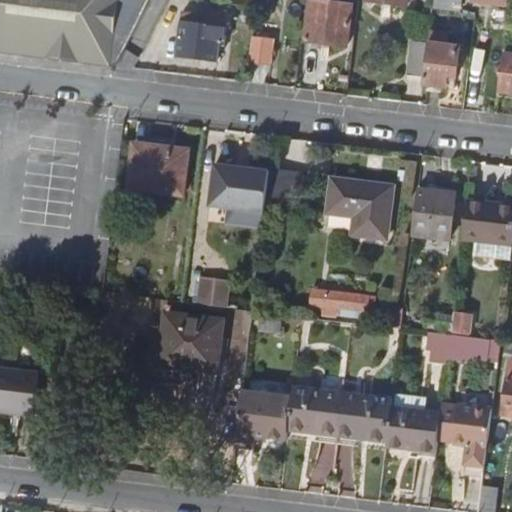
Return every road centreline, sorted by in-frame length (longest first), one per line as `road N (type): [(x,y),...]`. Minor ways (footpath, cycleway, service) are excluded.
road 1 (residential): [(0,77),(511,140)]
road 2 (residential): [(0,480),(258,511)]
